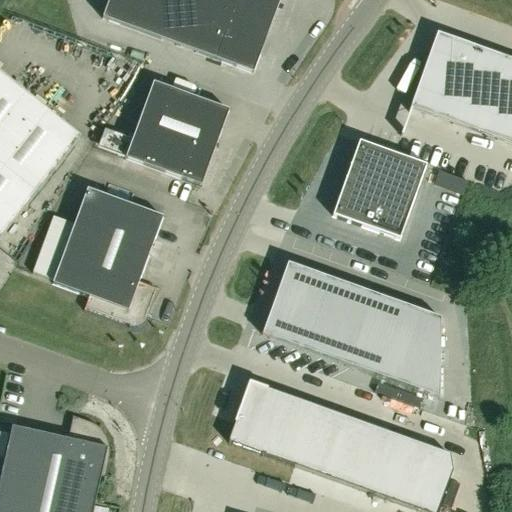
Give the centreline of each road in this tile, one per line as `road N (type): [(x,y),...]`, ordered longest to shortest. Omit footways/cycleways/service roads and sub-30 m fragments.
road 1 (tertiary): [(161,409),(248,189),(369,0)]
road 2 (residential): [(0,348),(161,409)]
